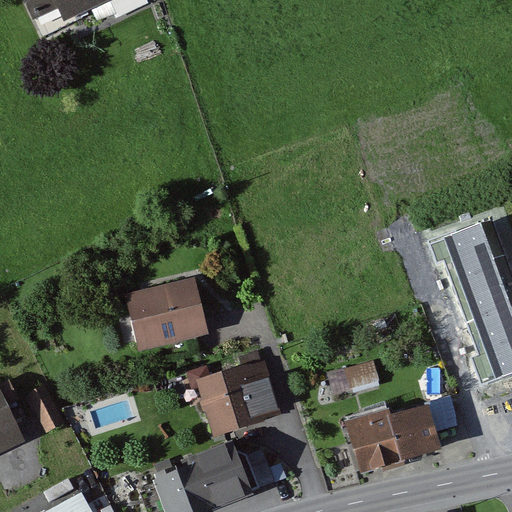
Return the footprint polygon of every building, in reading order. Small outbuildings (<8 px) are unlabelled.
[(152,2),(151,0),(33,0),(52,34),(110,3),(119,19),(152,2)] [(511,380),(511,256),(499,223),(432,248),(485,390),(511,380)] [(206,278),(135,290),(144,347),(216,335),(206,278)] [(334,384),(382,376),(378,353),(330,360),(334,384)] [(288,410),(265,357),(206,382),(229,436),(288,410)] [(28,383),(48,420),(67,410),(47,373),(28,383)] [(0,455),(34,439),(8,387),(0,391),(0,455)] [(433,402),(353,424),(367,474),(447,451),(433,402)] [(231,511),(258,499),(236,452),(171,482),(185,511),(231,511)] [(40,504),(43,511),(98,511),(83,482),(40,504)]
